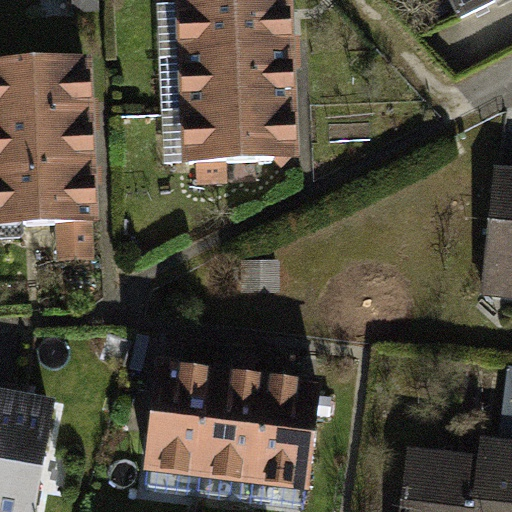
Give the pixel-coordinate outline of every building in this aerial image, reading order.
[(280,0),(179,0),(186,160),(287,156),(280,0)] [(455,0),(466,20),(506,0),(455,0)] [(143,40),(20,40),(20,204),(143,204),(143,40)] [(511,172),(498,171),(486,291),(511,293),(511,172)] [(159,359),(143,488),(301,508),(317,379),(159,359)] [(0,385),(0,511),(40,511),(58,394),(0,385)] [(483,456),(415,448),(407,511),(511,511),(511,438),(486,436),(483,456)]
